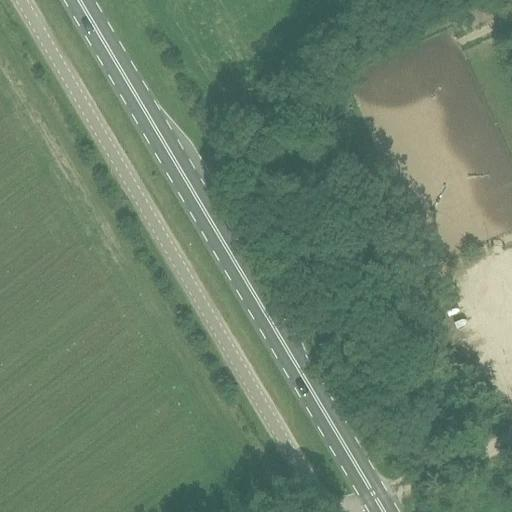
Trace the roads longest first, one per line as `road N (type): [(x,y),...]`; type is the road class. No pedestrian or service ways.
road 1 (unclassified): [(329,511),(23,0)]
road 2 (primary): [(375,498),(77,0)]
road 3 (unclassified): [(375,498),(511,439)]
